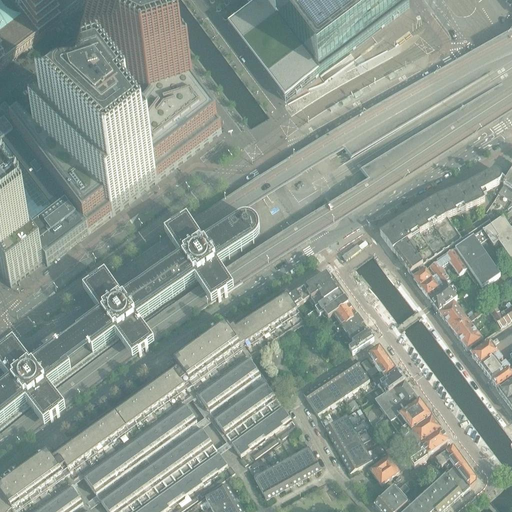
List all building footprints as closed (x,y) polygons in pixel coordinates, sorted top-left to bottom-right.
[(0,0),(0,71),(1,71),(9,64),(22,55),(33,46),(33,47),(34,47),(43,41),(44,40),(43,39),(45,37),(46,38),(47,38),(54,32),(56,31),(55,30),(63,24),(66,21),(78,12),(89,3),(89,4),(90,5),(95,0),(0,0)] [(261,0),(262,1),(228,27),(228,28),(285,103),(409,8),(402,0),(261,0)] [(7,118),(2,122),(89,236),(110,219),(169,174),(221,134),(134,20),(68,71),(73,73),(72,74),(109,122),(36,146),(7,118)] [(449,101),(449,105),(449,109),(451,112),(453,115),(456,118),(459,120),(458,121),(470,135),(471,135),(472,136),(473,136),(474,135),(478,133),(479,132),(480,131),(481,131),(481,130),(482,130),(486,125),(486,124),(487,123),(487,122),(487,121),(487,120),(482,107),(481,107),(481,104),(480,100),(478,97),(476,94),(474,92),(471,90),(467,89),(464,88),(460,88),(457,88),(454,91),(451,94),(451,95),(450,97),(449,101)] [(14,138),(2,122),(0,122),(0,210),(3,214),(7,219),(16,229),(22,237),(30,247),(35,253),(43,263),(47,268),(89,236),(85,230),(14,138)] [(441,159),(426,138),(420,143),(435,163),(441,159)] [(511,172),(505,183),(502,188),(503,189),(501,191),(510,197),(506,204),(510,207),(506,211),(511,207),(511,172)] [(480,195),(499,186),(499,185),(502,188),(505,183),(502,180),(501,178),(500,176),(498,174),(496,173),(494,173),(492,174),(465,189),(475,208),(485,203),(480,195)] [(475,208),(465,189),(436,200),(447,219),(457,215),(455,213),(463,209),(465,212),(475,208)] [(410,276),(461,241),(458,236),(447,219),(436,200),(408,217),(380,236),(393,253),(399,261),(403,267),(410,276)] [(0,269),(5,276),(14,286),(43,263),(35,253),(30,247),(22,237),(16,229),(7,219),(3,214),(0,210),(0,269)] [(511,213),(505,218),(505,219),(484,233),(483,232),(482,233),(488,242),(493,249),(498,245),(511,264),(511,263),(511,213)] [(461,241),(483,226),(490,221),(486,216),(459,234),(458,236),(461,241)] [(48,390),(116,339),(124,350),(129,357),(133,362),(138,358),(142,356),(145,353),(148,351),(154,347),(151,341),(146,335),(138,323),(196,284),(203,295),(208,302),(212,307),(218,303),(221,301),(224,299),(228,297),(234,293),(230,287),(225,279),(218,269),(254,246),(256,244),(258,241),(259,238),(260,235),(260,232),(258,228),(257,226),(254,224),(251,222),(248,221),(245,221),(242,222),(239,224),(203,246),(196,236),(192,229),(188,222),(181,227),(178,229),(175,231),(172,233),(165,237),(170,244),(174,251),(181,261),(122,302),(116,293),(110,285),(106,278),(99,283),(96,285),(93,287),(90,290),(84,294),(89,301),(94,309),(100,317),(32,368),(26,361),(17,350),(14,346),(8,351),(5,353),(2,355),(0,356),(0,371),(4,377),(10,385),(0,393),(0,427),(27,406),(36,418),(40,423),(44,429),(50,424),(53,422),(56,419),(59,417),(65,412),(62,407),(57,402),(48,390)] [(500,279),(479,248),(488,242),(482,233),(455,251),(459,257),(482,291),(476,294),(482,304),(492,297),(486,288),(500,279)] [(467,272),(460,261),(453,252),(445,258),(446,259),(449,264),(459,278),(467,272)] [(429,270),(435,279),(435,280),(420,290),(427,299),(446,286),(450,283),(441,270),(449,264),(446,259),(429,270)] [(435,280),(435,279),(429,270),(413,281),(420,290),(435,280)] [(316,310),(339,294),(326,276),(287,301),(294,311),(298,309),(309,301),(316,310)] [(457,301),(446,286),(427,299),(439,314),(453,304),(457,301)] [(323,316),(344,300),(339,294),(316,310),(309,315),(313,322),(323,316)] [(327,321),(348,307),(344,300),(323,316),(327,321)] [(267,384),(251,362),(253,361),(305,327),(294,311),(287,301),(230,338),(228,335),(229,334),(226,330),(173,368),(177,372),(177,371),(179,374),(173,379),(174,380),(174,379),(191,402),(204,421),(203,422),(197,426),(201,432),(207,428),(211,425),(226,445),(222,448),(216,452),(219,456),(220,457),(226,453),(233,448),(232,447),(249,435),(265,423),(282,410),(265,386),(267,384)] [(500,330),(511,322),(511,307),(504,313),(496,303),(493,306),(493,307),(487,312),(494,321),(493,321),(500,330)] [(466,320),(460,312),(453,304),(439,314),(452,332),(467,322),(466,320)] [(332,328),(353,313),(348,307),(327,321),(332,328)] [(342,331),(358,320),(353,313),(332,328),(337,334),(342,331)] [(483,342),(470,325),(481,316),(478,313),(473,316),(472,315),(466,320),(467,322),(452,332),(467,353),(468,352),(471,351),(470,351),(483,342)] [(319,325),(316,320),(311,324),(314,328),(319,325)] [(368,334),(358,320),(342,331),(352,345),(368,334)] [(352,357),(374,342),(368,334),(352,345),(354,348),(349,352),(352,357)] [(497,356),(495,353),(492,349),(496,345),(499,349),(500,346),(498,344),(496,340),(490,345),(474,355),(472,357),(471,358),(480,370),(497,356)] [(397,374),(379,350),(368,358),(375,368),(385,382),(386,382),(388,381),(397,374)] [(509,372),(511,369),(511,356),(509,358),(511,361),(505,365),(499,357),(498,357),(497,356),(480,370),(491,384),(509,372)] [(376,370),(375,368),(371,370),(366,362),(361,365),(368,376),(376,370)] [(369,383),(357,365),(356,363),(346,369),(360,390),(369,383)] [(360,390),(346,369),(338,374),(352,395),(360,390)] [(370,379),(378,373),(376,370),(368,376),(370,379)] [(501,392),(511,384),(511,376),(511,377),(509,372),(491,384),(497,392),(500,390),(501,392)] [(352,395),(338,374),(329,380),(343,401),(352,395)] [(389,396),(405,385),(397,374),(388,381),(389,382),(387,383),(386,382),(385,382),(379,387),(383,391),(381,393),(382,395),(386,392),(389,396)] [(219,456),(216,452),(210,444),(201,432),(197,426),(194,421),(183,407),(189,403),(191,402),(174,379),(174,380),(173,379),(172,380),(65,457),(62,459),(59,461),(60,462),(59,462),(75,485),(78,482),(83,480),(96,498),(101,505),(106,511),(141,511),(152,504),(169,492),(185,480),(201,469),(219,456)] [(343,401),(329,380),(321,386),(335,406),(343,401)] [(507,406),(511,402),(511,384),(501,392),(499,394),(498,394),(507,406)] [(392,424),(420,406),(405,385),(389,396),(376,405),(386,419),(378,426),(381,431),(392,424)] [(335,406),(321,386),(312,391),(326,412),(335,406)] [(326,412),(312,391),(304,397),(318,418),(326,412)] [(411,436),(431,422),(420,406),(392,424),(400,434),(401,434),(406,440),(411,436)] [(274,435),(291,422),(282,410),(265,423),(274,435)] [(333,423),(338,420),(336,418),(331,421),(331,420),(322,425),(324,428),(333,423)] [(330,440),(352,427),(347,418),(328,429),(325,430),(330,440)] [(419,450),(441,435),(431,422),(411,436),(412,437),(416,444),(415,445),(419,450)] [(274,435),(265,423),(249,435),(257,447),(274,435)] [(295,427),(287,433),(290,436),(297,430),(295,427)] [(335,449),(357,436),(352,427),(330,440),(335,449)] [(375,434),(372,428),(366,431),(371,440),(375,438),(374,435),(375,434)] [(287,433),(280,438),(281,439),(282,441),(290,436),(287,433)] [(241,459),(257,447),(249,435),(232,447),(233,448),(241,459)] [(413,472),(449,446),(441,435),(419,450),(422,455),(413,461),(412,459),(407,463),(413,472)] [(340,457),(362,445),(357,436),(335,449),(340,457)] [(401,443),(396,437),(389,442),(390,444),(393,448),(401,443)] [(276,441),(268,446),(271,449),(278,444),(277,442),(276,441)] [(386,453),(393,448),(390,444),(383,449),(386,453)] [(345,466),(367,454),(362,445),(340,457),(345,466)] [(268,446),(261,451),(263,455),(271,449),(268,446)] [(388,457),(396,452),(393,448),(386,453),(388,457)] [(321,472),(309,450),(299,455),(311,477),(321,472)] [(255,461),(263,455),(261,451),(252,457),(255,461)] [(466,469),(460,460),(453,451),(435,463),(442,471),(444,469),(447,473),(452,469),(454,472),(457,475),(460,473),(466,469)] [(366,467),(372,464),(367,454),(345,466),(350,476),(366,467)] [(311,477),(299,455),(290,460),(302,482),(311,477)] [(227,468),(220,457),(219,456),(201,469),(210,481),(227,468)] [(90,511),(91,511),(96,508),(101,505),(96,498),(92,502),(89,504),(75,485),(59,462),(60,462),(59,461),(53,466),(51,463),(52,462),(48,458),(0,492),(0,499),(2,502),(0,503),(0,511),(90,511)] [(248,466),(243,459),(240,461),(245,468),(248,466)] [(381,488),(409,471),(407,469),(399,459),(391,465),(388,460),(370,472),(381,488)] [(302,482),(290,460),(281,465),(293,487),(302,482)] [(260,467),(257,462),(251,467),(253,470),(260,467)] [(293,487),(281,465),(272,470),(284,492),(293,487)] [(235,475),(230,468),(227,471),(232,477),(235,475)] [(210,481),(201,469),(185,480),(194,492),(210,481)] [(476,482),(466,469),(460,473),(457,475),(460,479),(470,491),(475,486),(476,482)] [(284,492),(272,470),(263,475),(275,497),(284,492)] [(442,511),(460,496),(462,498),(470,491),(460,479),(457,475),(454,472),(411,510),(408,506),(393,491),(375,507),(378,511),(442,511)] [(275,497),(263,475),(254,480),(265,500),(266,502),(275,497)] [(216,489),(225,482),(223,479),(214,486),(216,489)] [(194,492),(185,480),(169,492),(177,504),(194,492)] [(214,486),(207,491),(209,494),(216,489),(214,486)] [(403,497),(410,491),(405,486),(398,491),(403,497)] [(211,509),(230,498),(225,489),(205,499),(211,509)] [(207,491),(199,496),(202,499),(209,494),(207,491)] [(167,511),(177,504),(169,492),(152,504),(157,511),(167,511)] [(212,511),(225,511),(235,507),(230,498),(211,509),(212,511)] [(196,499),(188,504),(190,507),(198,502),(196,499)]
